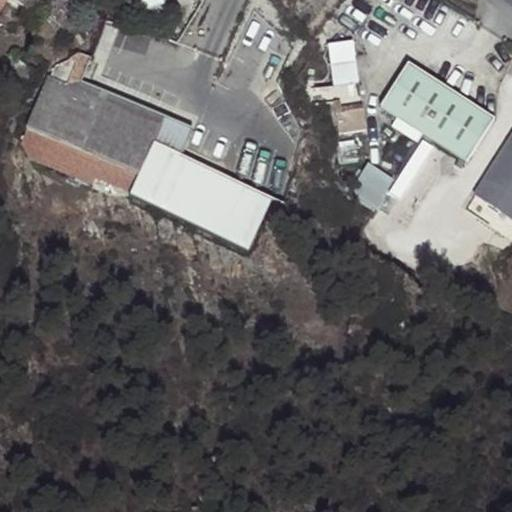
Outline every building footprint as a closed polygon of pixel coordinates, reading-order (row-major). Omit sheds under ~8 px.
[(25,0),(19,7),(27,15),(39,0),(25,0)] [(336,92),(359,89),(351,41),(329,44),(336,92)] [(81,60),(68,54),(63,65),(54,86),(149,128),(143,143),(172,156),(183,129),(71,82),(81,60)] [(55,72),(60,63),(56,61),(44,66),(55,72)] [(63,65),(60,63),(55,72),(44,66),(14,141),(20,156),(121,198),(120,202),(241,254),(264,200),(172,156),(143,143),(149,128),(54,86),(63,65)] [(496,119),(496,118),(407,63),(380,107),(398,118),(419,132),(423,135),(466,164),(496,119)] [(345,132),(374,130),(373,107),(344,108),(345,132)] [(398,118),(394,125),(419,141),(423,135),(419,132),(398,118)] [(511,132),(472,195),(511,220),(511,132)] [(374,159),(356,190),(383,206),(401,174),(374,159)]
